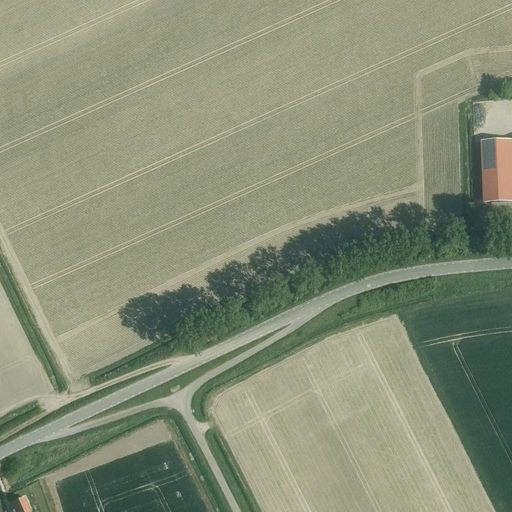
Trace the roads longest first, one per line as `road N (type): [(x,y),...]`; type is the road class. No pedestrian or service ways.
road 1 (tertiary): [(322,301),(20,442)]
road 2 (track): [(195,361),(128,375),(0,438)]
road 3 (tertiary): [(322,301),(414,273),(511,263)]
road 4 (tertiary): [(178,398),(322,301)]
road 5 (tertiary): [(20,442),(178,398)]
road 6 (unclassified): [(235,511),(178,398)]
